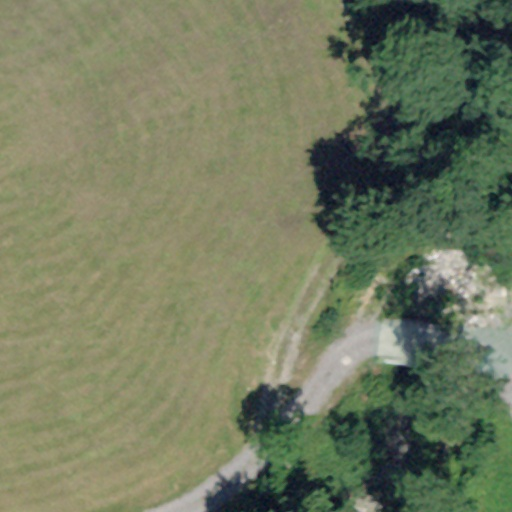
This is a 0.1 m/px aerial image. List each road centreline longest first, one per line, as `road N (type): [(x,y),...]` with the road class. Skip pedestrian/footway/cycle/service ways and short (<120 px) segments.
road 1 (track): [(289,0),(344,234),(265,452)]
road 2 (track): [(511,378),(452,336),(403,328),(366,343),(198,511)]
